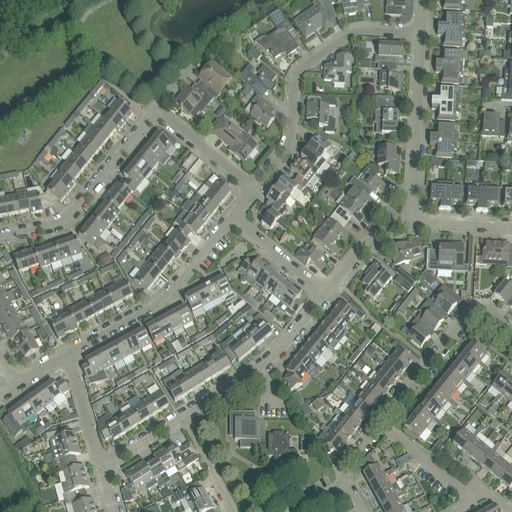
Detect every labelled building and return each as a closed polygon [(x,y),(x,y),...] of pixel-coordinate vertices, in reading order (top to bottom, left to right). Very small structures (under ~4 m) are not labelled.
[(319,0),(327,10),(333,6),(330,0),(319,0)] [(368,0),(370,6),(369,0),(342,0),(342,2),(339,3),(339,4),(343,3),(344,14),(349,14),(349,16),(356,15),(356,13),(365,11),(363,0),(368,0)] [(387,0),(387,7),(392,7),(392,15),(401,16),(402,8),(405,8),(405,0),(387,0)] [(464,0),(443,0),(443,9),(461,10),(461,3),(465,3),(464,0)] [(320,5),(296,22),(306,37),(322,26),(326,31),(334,25),(320,5)] [(288,21),(279,9),(268,17),(273,24),(277,22),(280,27),(288,21)] [(439,24),(438,30),(465,31),(466,22),(462,22),(463,14),(445,14),(445,24),(439,24)] [(262,37),(255,42),(260,46),(267,53),(270,51),(271,53),(270,53),(272,55),(275,59),(283,54),(282,53),(284,51),(289,56),(299,49),(284,26),(269,36),(262,37)] [(465,31),(438,30),(438,36),(444,36),(443,46),(461,47),(461,40),(465,40),(465,31)] [(375,63),(388,64),(395,64),(396,58),(403,58),(403,45),(380,44),(379,57),(376,56),(375,63)] [(257,62),(262,56),(253,48),(248,54),(257,62)] [(437,60),(436,67),(463,68),(464,59),(460,59),(461,51),(443,50),(443,61),(437,60)] [(351,73),(351,67),(352,57),(337,56),(337,63),(333,63),(331,63),(331,67),(325,67),(325,81),(333,81),(333,83),(345,84),(346,73),(351,73)] [(221,95),(221,94),(232,80),(212,63),(200,78),(210,86),(205,92),(214,99),(216,101),(221,95)] [(388,92),(391,92),(401,92),(402,76),(390,76),(390,73),(387,73),(388,64),(375,63),(378,63),(378,70),(381,71),(380,89),(388,89),(388,92)] [(239,78),(249,86),(254,90),(257,92),(262,86),(272,94),(277,87),(272,83),(277,77),(264,66),(258,73),(262,76),(259,79),(251,73),(254,69),(249,66),(239,78)] [(463,68),(436,67),(436,73),(442,73),(441,83),(459,84),(459,77),(463,77),(463,68)] [(102,81),(95,89),(99,92),(106,83),(102,81)] [(254,90),(249,86),(243,93),(248,97),(254,90)] [(433,97),(432,103),(459,105),(460,96),(456,96),(457,88),(449,88),(439,87),(439,98),(433,97)] [(214,99),(205,92),(202,90),(197,96),(188,88),(175,104),(181,109),(182,111),(183,110),(189,115),(195,109),(202,115),(214,99)] [(260,126),(262,124),(267,129),(275,119),(268,113),(272,107),(264,101),(257,96),(251,104),(256,109),(251,116),(257,120),(255,122),(260,126)] [(382,134),(387,135),(397,135),(398,116),(400,116),(400,106),(393,105),(393,98),(376,97),(376,115),(383,115),(382,134)] [(320,121),(319,127),(326,128),(326,133),(335,134),(336,120),(328,119),(329,106),(336,107),(336,100),(321,99),(321,105),(308,105),(307,121),(320,121)] [(126,123),(133,114),(120,103),(113,112),(126,123)] [(459,105),(432,103),(432,110),(438,110),(437,120),(455,121),(455,114),(459,114),(459,105)] [(117,130),(116,130),(118,132),(126,123),(113,112),(106,120),(105,121),(117,130)] [(229,112),(226,116),(230,120),(234,115),(229,112)] [(504,138),(505,132),(505,122),(499,122),(499,117),(483,116),(481,136),(504,138)] [(109,139),(116,130),(117,130),(105,121),(106,120),(103,118),(96,128),(109,139)] [(249,139),(240,131),(224,119),(220,125),(213,133),(232,148),(230,151),(244,162),(247,158),(248,159),(249,157),(248,157),(257,146),(249,139)] [(244,124),(241,128),(248,133),(251,130),(246,126),(244,124)] [(431,134),(430,140),(457,142),(458,133),(454,133),(455,125),(437,124),(437,134),(431,134)] [(96,128),(89,136),(102,147),(109,139),(96,128)] [(165,131),(165,132),(161,136),(158,134),(151,143),(165,154),(173,145),(175,147),(178,142),(165,131)] [(102,147),(89,136),(82,145),(95,156),(102,147)] [(308,148),(326,162),(322,159),(326,154),(330,157),(340,146),(328,140),(323,146),(315,139),(308,148)] [(453,151),(457,151),(457,142),(430,140),(430,147),(436,147),(436,157),(448,158),(453,158),(453,151)] [(399,174),(399,163),(400,158),(396,157),(396,149),(396,142),(380,141),(378,166),(387,166),(386,174),(389,174),(389,175),(392,175),(392,174),(399,174)] [(165,154),(151,143),(144,151),(159,163),(164,167),(171,158),(165,154)] [(82,145),(74,154),(88,165),(95,156),(82,145)] [(298,161),(315,175),(326,162),(308,148),(301,157),(309,163),(306,167),(298,161)] [(159,163),(144,151),(138,159),(152,171),(159,163)] [(88,165),(74,154),(67,163),(81,174),(88,165)] [(187,171),(198,158),(193,154),(182,167),(187,171)] [(138,159),(131,168),(145,179),(152,171),(138,159)] [(194,177),(198,172),(205,164),(199,160),(189,173),(194,177)] [(299,176),(295,180),(305,188),(315,175),(298,161),(291,170),(299,176)] [(73,183),(74,182),(81,174),(67,163),(60,172),(62,174),(73,183)] [(360,182),(371,191),(375,194),(379,190),(384,194),(388,188),(377,179),(381,175),(369,165),(363,174),(365,176),(360,182)] [(150,183),(145,179),(131,168),(124,176),(128,180),(124,185),(132,191),(134,193),(136,190),(141,194),(150,183)] [(69,193),(76,184),(74,182),(73,183),(62,174),(55,182),(69,193)] [(284,178),(277,186),(291,197),(297,190),(301,193),(305,188),(295,180),(292,184),(284,178)] [(371,191),(360,182),(355,178),(349,184),(355,189),(347,198),(363,210),(366,206),(371,210),(375,205),(366,197),(371,191)] [(210,190),(224,202),(231,193),(217,181),(213,186),(208,182),(205,186),(210,190)] [(55,182),(45,195),(51,207),(57,199),(61,203),(69,193),(55,182)] [(439,209),(445,210),(447,183),(438,182),(438,186),(430,186),(429,203),(439,203),(439,209)] [(456,183),(447,183),(445,210),(452,210),(452,204),(462,205),(463,195),(463,187),(456,187),(456,183)] [(111,192),(124,203),(131,194),(118,184),(111,192)] [(482,212),(484,185),(475,184),(475,188),(467,187),(466,205),(476,205),(476,211),(482,212)] [(484,185),(482,212),(488,212),(489,206),(499,207),(500,197),(500,189),(492,189),(493,185),(484,185)] [(266,206),(281,218),(286,212),(285,204),(291,197),(277,186),(267,200),(270,202),(266,206)] [(511,186),(511,190),(504,189),(504,197),(503,207),(511,207),(511,186)] [(224,202),(210,190),(203,199),(217,210),(224,202)] [(104,201),(106,203),(120,214),(120,213),(118,211),(124,203),(111,192),(104,201)] [(27,194),(16,197),(20,214),(30,212),(31,212),(27,194)] [(51,207),(45,195),(40,196),(40,195),(29,197),(28,194),(27,194),(31,212),(30,212),(31,215),(43,212),(42,208),(51,207)] [(320,194),(317,197),(323,202),(326,199),(320,194)] [(192,203),(211,218),(217,210),(203,199),(199,195),(192,203)] [(16,197),(5,199),(9,216),(20,214),(16,197)] [(340,207),(335,214),(345,222),(350,216),(360,224),(364,218),(359,214),(363,210),(347,198),(339,207),(340,207)] [(5,199),(0,199),(0,217),(9,216),(5,199)] [(190,202),(183,210),(190,215),(204,227),(211,218),(192,203),(190,202)] [(100,211),(113,222),(120,214),(106,203),(100,211)] [(256,211),(260,214),(264,208),(260,205),(256,211)] [(264,208),(260,214),(259,214),(264,218),(266,215),(268,216),(265,219),(262,224),(270,231),(276,224),(288,233),(292,227),(281,218),(266,206),(264,208)] [(93,219),(106,230),(113,222),(100,211),(93,219)] [(345,222),(335,214),(330,220),(329,220),(322,229),(337,242),(340,238),(345,242),(350,236),(340,229),(345,222)] [(204,227),(190,215),(178,229),(179,229),(181,230),(188,237),(192,232),(197,235),(204,227)] [(99,239),(106,230),(93,219),(86,228),(99,239)] [(99,239),(86,228),(79,236),(92,247),(99,239)] [(179,229),(177,232),(183,236),(186,239),(188,237),(181,230),(179,229)] [(314,239),(309,245),(320,254),(325,248),(334,255),(339,250),(334,246),(337,242),(322,229),(314,239)] [(170,240),(184,251),(191,243),(186,239),(183,236),(177,232),(170,240)] [(66,242),(72,258),(82,255),(76,238),(66,242)] [(177,260),(184,251),(170,240),(164,249),(161,247),(175,258),(177,260)] [(72,258),(66,242),(56,245),(62,262),(72,258)] [(403,247),(403,246),(392,249),(394,259),(396,265),(411,260),(410,260),(422,256),(420,252),(418,243),(407,246),(407,245),(406,245),(406,246),(403,247)] [(427,251),(427,263),(454,265),(454,269),(463,270),(463,266),(464,245),(455,244),(455,248),(440,247),(440,252),(427,251)] [(487,265),(507,267),(507,268),(511,268),(511,257),(508,257),(509,249),(509,245),(503,245),(487,244),(487,250),(484,250),(484,258),(476,257),(476,265),(487,265)] [(56,245),(46,249),(51,265),(62,262),(56,245)] [(304,251),(302,249),(295,258),(306,267),(310,262),(321,271),(326,266),(321,262),(324,258),(320,254),(309,245),(304,251)] [(168,267),(175,258),(161,247),(154,256),(168,267)] [(51,265),(46,249),(35,252),(34,250),(40,266),(41,269),(51,265)] [(30,269),(40,266),(34,250),(24,253),(30,269)] [(30,269),(24,253),(14,257),(19,273),(30,269)] [(168,267),(154,256),(147,264),(161,275),(168,267)] [(245,284),(247,283),(252,287),(267,269),(258,262),(256,265),(249,259),(241,268),(248,274),(247,275),(248,276),(246,278),(244,277),(242,278),(241,280),(241,282),(243,283),(245,284)] [(161,275),(147,264),(141,272),(154,283),(161,275)] [(392,278),(382,270),(374,264),(370,269),(373,271),(363,284),(368,288),(365,292),(374,300),(382,290),(376,285),(378,283),(384,288),(392,278)] [(227,268),(223,270),(229,281),(233,279),(227,268)] [(399,276),(413,287),(418,282),(400,268),(396,273),(399,276)] [(256,282),(252,287),(260,294),(264,289),(275,275),(267,269),(256,282)] [(154,283),(141,272),(134,281),(147,292),(154,283)] [(427,273),(422,279),(426,282),(431,276),(427,273)] [(275,275),(264,289),(273,296),(283,282),(275,275)] [(408,293),(413,287),(399,276),(394,282),(408,293)] [(237,297),(232,292),(223,277),(213,282),(222,298),(224,302),(226,301),(228,300),(229,301),(237,297)] [(115,286),(124,301),(133,296),(125,281),(115,286)] [(511,305),(510,308),(511,306),(511,282),(509,285),(505,281),(494,294),(505,304),(511,295),(511,305)] [(213,282),(204,288),(212,303),(222,298),(213,282)] [(283,282),(273,296),(281,302),(292,289),(283,282)] [(431,301),(448,316),(457,304),(448,298),(453,292),(448,288),(444,285),(434,297),(431,301)] [(106,291),(114,306),(124,301),(115,286),(106,291)] [(204,288),(194,293),(203,308),(212,303),(204,288)] [(293,318),(296,315),(304,305),(298,300),(301,296),(292,289),(281,302),(289,309),(286,313),(293,318)] [(96,296),(105,312),(114,306),(106,291),(96,296)] [(193,313),(203,308),(194,293),(184,298),(193,313)] [(0,309),(11,304),(6,294),(0,297),(0,309)] [(87,301),(95,317),(105,312),(96,296),(87,301)] [(408,296),(401,304),(406,308),(413,300),(408,296)] [(41,298),(34,301),(37,306),(44,303),(43,302),(41,298)] [(87,301),(77,307),(85,322),(95,317),(87,301)] [(417,318),(435,332),(444,321),(435,314),(439,309),(448,316),(431,301),(417,318)] [(341,303),(334,312),(345,320),(348,323),(355,315),(357,316),(360,319),(362,320),(365,316),(364,314),(361,312),(351,304),(347,308),(341,303)] [(16,313),(11,304),(0,309),(0,320),(1,322),(16,313)] [(242,308),(239,305),(234,308),(232,306),(228,308),(230,312),(232,316),(242,308)] [(401,305),(398,309),(403,314),(406,310),(401,305)] [(68,311),(76,327),(85,322),(77,307),(68,311)] [(175,313),(183,328),(193,322),(185,307),(175,313)] [(78,329),(76,327),(68,311),(68,312),(69,314),(60,319),(68,335),(78,329)] [(341,332),(343,330),(348,323),(334,312),(327,320),(341,332)] [(16,313),(1,322),(3,326),(3,327),(5,331),(21,323),(16,313)] [(175,313),(165,318),(174,333),(183,328),(175,313)] [(58,315),(49,320),(51,324),(50,325),(54,331),(58,340),(68,335),(60,319),(58,315)] [(258,323),(253,328),(264,341),(273,334),(270,330),(274,326),(260,315),(254,319),(258,323)] [(165,318),(156,323),(164,338),(174,333),(165,318)] [(408,338),(421,349),(430,337),(422,330),(426,325),(434,332),(435,332),(417,318),(408,330),(412,333),(408,338)] [(339,344),(345,337),(344,337),(347,333),(343,330),(341,332),(327,320),(321,329),(339,344)] [(47,334),(51,332),(47,326),(45,322),(38,326),(40,329),(35,332),(39,338),(47,334)] [(26,332),(21,323),(5,331),(8,336),(9,336),(11,340),(26,332)] [(154,343),(164,338),(156,323),(146,328),(154,343)] [(213,327),(205,332),(207,336),(215,331),(213,327)] [(253,328),(245,335),(256,348),(264,341),(253,328)] [(339,344),(321,329),(314,337),(328,348),(329,347),(333,350),(331,353),(335,357),(337,354),(334,351),(339,344)] [(143,330),(133,335),(142,350),(151,345),(143,330)] [(14,340),(19,349),(34,341),(29,331),(26,332),(11,340),(11,341),(14,340)] [(133,335),(124,340),(132,355),(142,350),(133,335)] [(236,342),(247,355),(256,348),(245,335),(236,342)] [(314,337),(307,345),(321,357),(326,350),(331,353),(333,350),(329,347),(328,348),(314,337)] [(123,360),(132,355),(124,340),(114,345),(123,360)] [(392,345),(399,350),(392,358),(406,370),(413,361),(407,356),(410,352),(396,340),(392,345)] [(34,341),(19,349),(24,359),(39,350),(34,341)] [(175,349),(181,346),(178,341),(173,344),(175,349)] [(239,362),(247,355),(240,346),(236,342),(228,349),(228,350),(225,352),(232,363),(236,359),(239,362)] [(206,350),(204,347),(201,343),(197,346),(192,349),(197,356),(206,350)] [(481,362),(487,354),(473,343),(465,353),(479,364),(481,362)] [(114,345),(105,350),(113,366),(123,360),(114,345)] [(315,364),(321,357),(307,345),(300,354),(314,365),(315,364)] [(371,346),(366,351),(372,356),(375,352),(375,349),(371,346)] [(105,350),(95,356),(104,371),(113,366),(105,350)] [(218,355),(212,359),(221,373),(231,367),(221,353),(219,350),(216,352),(218,355)] [(358,350),(354,355),(357,358),(362,353),(358,350)] [(172,352),(164,356),(162,357),(164,361),(174,355),(172,352)] [(465,353),(458,362),(472,373),(478,365),(482,369),(485,366),(481,362),(479,364),(465,353)] [(300,354),(293,362),(307,374),(313,367),(317,370),(320,367),(315,364),(314,365),(300,354)] [(89,386),(103,382),(102,379),(106,376),(103,371),(104,371),(95,356),(86,361),(88,366),(82,369),(86,376),(84,377),(85,382),(88,381),(89,386)] [(386,365),(382,362),(380,365),(384,369),(385,367),(399,378),(406,370),(392,358),(386,365)] [(221,373),(212,359),(203,365),(212,379),(221,373)] [(301,382),(307,374),(293,362),(286,371),(290,374),(284,381),(291,392),(303,385),(301,382)] [(472,373),(458,362),(450,371),(464,382),(466,381),(472,373)] [(212,379),(203,365),(193,370),(203,385),(212,379)] [(385,367),(384,369),(378,375),(392,387),(399,378),(385,367)] [(142,374),(140,370),(131,375),(134,379),(142,374)] [(184,376),(194,391),(203,385),(193,370),(184,376)] [(194,391),(184,376),(181,371),(172,377),(175,382),(185,396),(194,391)] [(443,380),(457,392),(463,384),(467,387),(470,384),(466,381),(464,382),(450,371),(443,380)] [(500,393),(497,398),(500,400),(503,396),(502,395),(511,381),(511,380),(503,373),(492,387),(500,393)] [(373,382),(369,379),(366,382),(370,385),(371,384),(385,395),(392,387),(378,375),(373,382)] [(185,396),(175,382),(172,377),(163,383),(175,402),(185,396)] [(457,392),(443,380),(435,390),(449,401),(450,399),(457,392)] [(53,382),(43,388),(54,402),(70,391),(63,381),(56,386),(53,382)] [(511,402),(511,401),(511,381),(502,395),(503,396),(511,402)] [(365,392),(379,403),(385,395),(371,384),(370,385),(365,392)] [(43,388),(35,395),(45,409),(49,414),(57,407),(54,402),(43,388)] [(452,406),(455,403),(450,399),(449,401),(435,390),(428,399),(441,410),(448,403),(452,406)] [(160,392),(151,397),(150,398),(159,412),(169,406),(160,392)] [(359,399),(355,395),(352,399),(356,402),(358,400),(372,412),(379,403),(365,392),(359,399)] [(26,401),(36,415),(45,409),(35,395),(26,401)] [(150,398),(141,403),(150,418),(159,412),(150,398)] [(322,399),(318,402),(322,410),(326,407),(322,399)] [(441,410),(428,399),(420,408),(434,420),(435,418),(441,410)] [(358,400),(356,402),(351,409),(365,420),(372,412),(358,400)] [(26,401),(17,407),(28,422),(36,415),(26,401)] [(322,410),(318,402),(313,404),(318,412),(322,410)] [(141,403),(132,409),(141,424),(150,418),(141,403)] [(31,427),(28,422),(17,407),(8,414),(10,417),(3,422),(15,438),(19,436),(20,437),(27,432),(26,431),(31,427)] [(439,421),(435,418),(434,420),(420,408),(413,418),(426,429),(433,421),(436,424),(439,421)] [(132,430),(141,424),(132,409),(123,415),(132,430)] [(339,415),(343,419),(344,417),(358,429),(365,420),(351,409),(345,416),(341,412),(339,415)] [(500,415),(495,411),(491,415),(497,420),(500,415)] [(255,420),(255,413),(230,413),(230,435),(231,435),(231,433),(235,433),(235,435),(235,441),(239,441),(240,441),(240,449),(260,449),(260,440),(258,440),(258,421),(258,420),(255,420)] [(123,415),(114,421),(123,435),(132,430),(123,415)] [(337,426),(351,437),(358,429),(344,417),(343,419),(337,426)] [(413,418),(405,427),(408,430),(405,433),(412,439),(415,436),(419,439),(426,429),(413,418)] [(113,441),(123,435),(114,421),(99,430),(105,441),(111,437),(113,441)] [(493,421),(490,426),(495,430),(499,426),(493,421)] [(33,429),(32,429),(38,437),(45,432),(39,424),(33,429)] [(331,434),(329,436),(325,432),(328,429),(323,425),(323,426),(321,429),(323,431),(318,438),(324,443),(320,444),(326,456),(334,451),(337,454),(345,445),(331,434)] [(332,432),(328,429),(325,432),(329,436),(331,434),(345,445),(351,437),(337,426),(332,432)] [(465,429),(460,436),(453,443),(463,451),(474,437),(473,436),(465,429)] [(52,451),(77,444),(74,433),(71,434),(60,437),(58,431),(49,434),(46,435),(47,440),(47,441),(49,440),(52,451)] [(479,434),(476,432),(473,436),(474,437),(463,451),(472,459),(484,445),(476,439),(479,434)] [(289,451),(290,435),(285,435),(285,433),(274,433),(274,435),(268,435),(268,457),(274,457),(274,461),(279,461),(279,457),(289,457),(289,459),(297,459),(297,451),(289,451)] [(511,438),(507,435),(504,439),(502,441),(506,444),(511,438)] [(440,440),(435,445),(441,450),(446,445),(441,441),(440,440)] [(22,441),(15,447),(19,453),(27,448),(22,441)] [(50,451),(55,468),(68,465),(76,462),(75,456),(80,455),(77,444),(52,451),(50,451)] [(178,473),(193,464),(200,459),(191,445),(184,449),(179,452),(173,444),(164,450),(175,467),(175,468),(178,473)] [(484,445),(472,459),(482,466),(493,452),(491,451),(484,445)] [(493,452),(482,466),(491,474),(502,460),(495,454),(498,449),(495,447),(491,451),(493,452)] [(171,482),(166,473),(175,468),(164,450),(154,456),(155,458),(150,461),(165,485),(171,482)] [(385,476),(384,474),(379,465),(377,466),(370,454),(364,462),(369,471),(363,474),(369,485),(385,476)] [(399,468),(406,464),(415,460),(408,455),(396,462),(399,468)] [(421,465),(415,460),(406,464),(409,470),(414,473),(421,465)] [(491,474),(500,481),(511,467),(510,466),(502,460),(491,474)] [(144,462),(134,468),(146,486),(148,491),(158,485),(160,489),(165,485),(150,461),(145,464),(144,462)] [(76,462),(68,465),(55,468),(57,474),(63,472),(66,483),(87,477),(84,466),(78,468),(76,462)] [(511,467),(500,481),(510,489),(511,486),(511,463),(510,466),(511,467)] [(137,491),(146,486),(134,468),(125,474),(131,484),(134,488),(129,491),(127,489),(121,491),(125,503),(134,501),(132,495),(137,491)] [(369,485),(375,495),(391,487),(386,478),(391,475),(389,472),(384,474),(385,476),(369,485)] [(90,488),(87,477),(66,483),(61,484),(64,495),(63,495),(64,501),(77,498),(75,492),(84,490),(90,488)] [(396,495),(400,493),(402,496),(407,494),(404,488),(400,490),(396,484),(391,487),(375,495),(381,506),(397,497),(396,495)] [(167,487),(160,492),(163,497),(166,496),(167,498),(171,495),(167,487)] [(185,489),(172,496),(176,504),(185,499),(190,509),(209,499),(203,489),(202,490),(189,497),(186,491),(185,489)] [(398,499),(402,496),(400,493),(396,495),(397,497),(381,506),(384,511),(394,511),(402,508),(398,499)] [(78,504),(77,498),(64,501),(66,507),(73,505),(74,511),(90,511),(96,511),(93,500),(78,504)] [(208,511),(214,509),(209,499),(190,509),(191,511),(208,511)]
